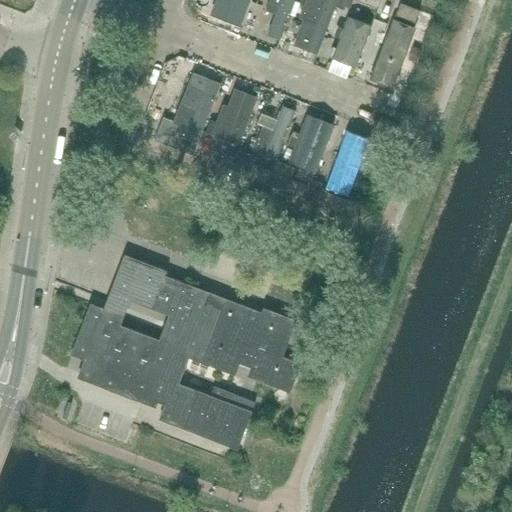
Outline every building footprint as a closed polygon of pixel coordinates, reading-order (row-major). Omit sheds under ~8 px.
[(378,9),(381,0),(359,0),(359,1),(378,9)] [(415,23),(419,11),(401,4),(396,16),(415,23)] [(179,120),(210,128),(224,71),(193,64),(179,120)] [(243,139),(264,89),(236,77),(215,127),(243,139)] [(278,120),(265,116),(257,141),(284,150),(299,101),(285,97),(278,120)] [(312,106),(293,155),(322,166),(341,117),(312,106)] [(356,181),(378,131),(353,120),(330,170),(356,181)] [(193,155),(198,143),(179,136),(174,148),(193,155)] [(230,169),(235,157),(216,150),(211,162),(230,169)] [(235,157),(230,169),(249,176),(253,164),(256,157),(238,150),(235,157)] [(272,172),(268,184),(285,191),(290,178),(294,168),(276,162),(272,172)] [(268,184),(272,172),(253,164),(249,176),(268,184)] [(304,198),(309,186),(290,178),(285,191),(304,198)] [(342,212),(346,200),(327,193),(322,205),(342,212)] [(261,313),(199,289),(165,276),(166,271),(124,255),(124,256),(129,258),(115,294),(110,292),(109,293),(170,315),(183,320),(180,329),(171,325),(167,334),(176,337),(173,345),(121,325),(124,317),(90,303),(72,351),(90,357),(83,375),(116,388),(118,384),(134,390),(133,394),(156,403),(156,404),(157,404),(157,403),(159,398),(166,401),(160,416),(161,416),(194,428),(196,424),(212,430),(210,435),(235,444),(247,412),(251,413),(256,401),(214,385),(210,397),(175,384),(187,353),(237,372),(240,364),(256,370),(254,375),(287,388),(296,364),(301,366),(301,365),(277,356),(291,320),(295,322),(295,321),(262,308),(262,309),(262,310),(261,313)]
